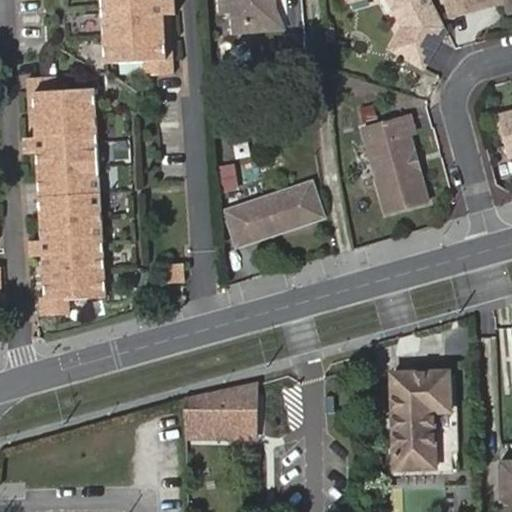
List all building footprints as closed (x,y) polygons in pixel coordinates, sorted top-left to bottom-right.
[(101,0),(104,67),(140,65),(142,78),(172,76),(171,58),(165,59),(162,16),(169,16),(174,16),(173,0),(101,0)] [(282,0),(217,0),(218,14),(231,13),(233,32),(284,29),(282,0)] [(423,67),(446,28),(431,0),(349,0),(350,0),(351,0),(390,0),(405,27),(392,48),(423,67)] [(511,0),(446,0),(451,16),(505,1),(508,11),(511,10),(511,0)] [(165,59),(171,58),(169,16),(162,16),(165,59)] [(38,178),(99,176),(94,86),(57,88),(56,89),(55,74),(26,76),(27,94),(34,93),(35,134),(30,135),(25,135),(26,152),(36,151),(36,152),(38,178)] [(34,93),(27,94),(30,135),(35,134),(34,93)] [(511,112),(499,116),(509,157),(511,156),(511,112)] [(387,214),(429,203),(412,140),(416,139),(410,117),(363,129),(387,214)] [(218,166),(223,191),(240,188),(235,163),(218,166)] [(40,210),(102,206),(99,176),(38,178),(40,210)] [(323,221),(314,185),(226,209),(237,244),(323,221)] [(107,294),(102,206),(40,210),(43,238),(31,239),(32,255),(44,254),(43,255),(46,294),(40,295),(40,313),(70,312),(70,298),(107,294)] [(186,260),(169,261),(170,280),(187,280),(186,260)] [(437,410),(450,409),(449,371),(391,374),(394,468),(439,466),(437,410)] [(255,438),(256,375),(184,401),(185,438),(255,438)] [(451,465),(450,409),(437,410),(439,466),(451,465)] [(511,443),(502,443),(502,454),(511,454),(511,443)] [(511,460),(502,460),(503,500),(511,499),(511,460)] [(462,500),(462,511),(477,511),(477,499),(462,500)]
